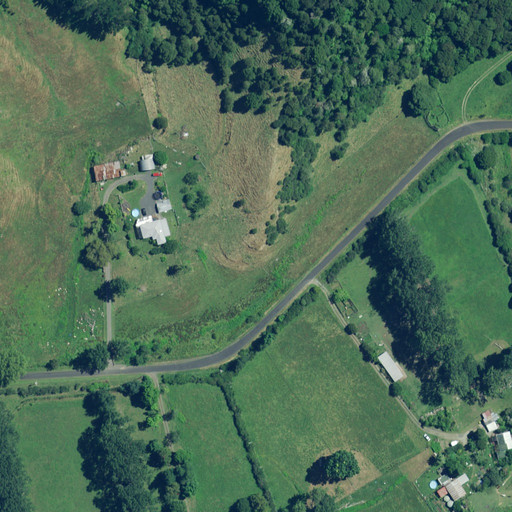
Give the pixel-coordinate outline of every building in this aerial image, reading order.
[(140,161),(138,161),(139,172),(155,170),(153,154),(140,156),(140,161)] [(126,176),(125,170),(120,171),(118,161),(91,165),(94,184),(102,183),(102,180),(126,176)] [(168,199),(154,203),(158,215),(172,210),(168,199)] [(147,216),(136,219),(134,225),(137,239),(151,236),(152,239),(156,239),(157,246),(166,244),(164,237),(170,235),(166,219),(149,222),(147,216)] [(385,351),(376,358),(394,383),(403,377),(385,351)] [(484,418),(481,420),(489,433),(498,429),(494,422),(500,419),(495,411),(489,413),(488,410),(481,414),(484,418)] [(511,441),(508,432),(495,436),(497,443),(494,444),(498,459),(505,457),(503,451),(511,448),(511,441)] [(468,480),(464,474),(444,487),(454,501),(465,494),(460,485),(468,480)]
